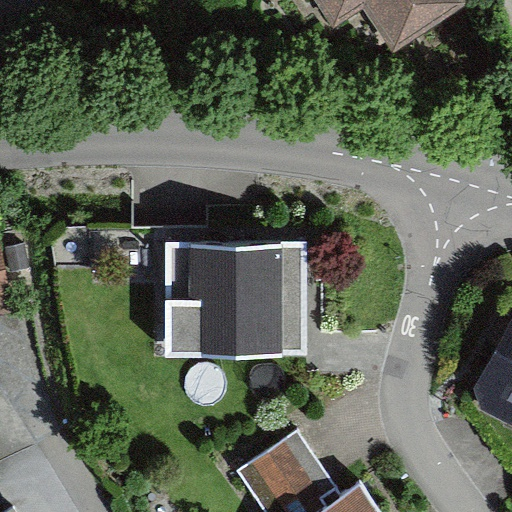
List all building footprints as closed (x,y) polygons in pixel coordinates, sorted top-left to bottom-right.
[(472,18),(460,0),(310,0),(329,29),(358,10),(395,67),(472,18)] [(4,236),(0,236),(0,309),(17,307),(4,236)] [(313,243),(167,247),(169,368),(314,368),(313,243)] [(511,320),(464,394),(511,424),(511,320)] [(342,496),(301,435),(239,476),(263,511),(381,511),(362,483),(342,496)] [(16,511),(7,494),(0,497),(0,511),(16,511)]
